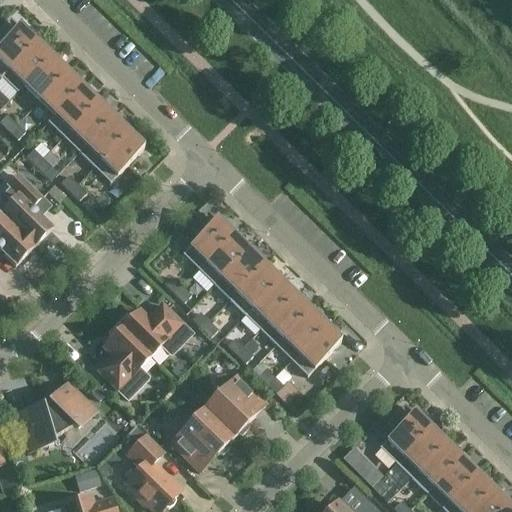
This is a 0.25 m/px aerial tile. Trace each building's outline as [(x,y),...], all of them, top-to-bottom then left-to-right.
[(0,31),(0,81),(2,80),(1,80),(34,46),(10,22),(0,31)] [(17,95),(23,89),(23,88),(50,61),(34,46),(1,80),(2,80),(17,95)] [(23,89),(38,103),(65,76),(50,61),(23,88),(23,89)] [(80,91),(65,76),(38,103),(53,118),(54,118),(80,91)] [(47,125),(63,140),(96,106),(80,91),(54,118),(53,118),(47,125)] [(111,121),(96,106),(63,140),(78,155),(111,121)] [(6,118),(0,124),(0,127),(8,135),(15,127),(6,118)] [(127,136),(111,121),(78,155),(93,170),(127,136)] [(15,127),(8,135),(17,143),(24,136),(15,127)] [(143,152),(127,136),(93,170),(109,186),(143,152)] [(33,152),(25,160),(34,169),(42,161),(33,152)] [(42,161),(34,169),(43,178),(51,170),(42,161)] [(11,206),(0,217),(0,218),(33,251),(51,233),(30,212),(42,200),(20,179),(2,197),(11,206)] [(68,179),(61,187),(70,195),(77,187),(68,179)] [(77,187),(70,195),(79,204),(86,196),(77,187)] [(90,215),(95,211),(87,203),(82,208),(90,215)] [(182,258),(198,273),(231,239),(207,215),(190,232),(198,240),(182,257),(182,258)] [(0,255),(15,269),(33,251),(0,218),(0,255)] [(198,273),(214,288),(220,282),(220,281),(247,254),(231,239),(198,273)] [(229,303),(235,296),(235,297),(262,269),(247,254),(220,281),(220,282),(214,288),(229,303)] [(277,284),(262,269),(235,297),(235,296),(229,303),(244,318),(277,284)] [(163,287),(174,297),(181,289),(171,279),(163,287)] [(277,284),(244,318),(260,334),(266,327),(293,299),(277,284)] [(191,298),(182,290),(181,289),(174,297),(183,306),(191,298)] [(275,348),(281,342),(308,315),(293,299),(266,327),(260,334),(275,348)] [(125,319),(117,328),(149,360),(161,348),(169,357),(179,347),(180,348),(191,337),(161,308),(147,322),(139,314),(130,323),(125,319)] [(199,315),(191,323),(200,332),(208,324),(199,315)] [(324,330),(308,315),(281,342),(275,348),(290,363),(297,357),(324,330)] [(217,333),(208,324),(200,332),(209,341),(217,333)] [(127,402),(134,395),(133,394),(147,380),(138,372),(149,360),(117,328),(107,337),(112,342),(102,351),(111,359),(97,373),(127,402)] [(306,379),(306,380),(340,346),(324,330),(297,357),(290,363),(306,379)] [(226,349),(235,358),(243,350),(234,341),(226,349)] [(252,359),(243,350),(235,358),(245,367),(252,359)] [(257,379),(266,388),(274,380),(265,371),(257,379)] [(248,431),(247,426),(265,407),(236,379),(203,413),(232,442),(236,437),(241,438),(248,431)] [(283,389),(274,380),(266,388),(275,397),(283,389)] [(53,448),(51,443),(74,430),(77,433),(95,415),(67,388),(49,406),(51,407),(42,413),(42,410),(18,417),(29,455),(53,448)] [(97,388),(90,394),(99,403),(105,397),(97,388)] [(428,432),(404,408),(387,425),(395,433),(379,450),(379,451),(395,466),(428,432)] [(203,413),(169,447),(199,476),(217,457),(222,458),(229,450),(228,446),(232,442),(203,413)] [(410,481),(444,447),(428,432),(395,466),(389,472),(404,487),(410,481)] [(173,505),(173,502),(180,495),(152,467),(162,457),(144,440),(127,458),(137,468),(137,474),(125,487),(150,511),(163,511),(164,511),(168,511),(172,510),(173,505)] [(426,497),(432,490),(459,462),(444,447),(410,481),(426,497)] [(459,462),(432,490),(426,497),(441,511),(447,505),(448,505),(474,478),(459,462)] [(7,484),(0,486),(0,494),(0,495),(16,491),(10,470),(3,472),(7,484)] [(373,472),(363,483),(371,491),(378,483),(381,480),(373,472)] [(83,476),(87,491),(99,487),(95,473),(83,476)] [(470,511),(490,493),(474,478),(448,505),(447,505),(441,511),(470,511)] [(378,483),(371,491),(380,500),(388,492),(378,483)] [(501,511),(505,508),(490,493),(470,511),(501,511)] [(91,500),(60,510),(60,511),(112,511),(110,502),(93,507),(91,500)] [(375,511),(366,503),(357,511),(341,511),(336,507),(331,511),(375,511)]
